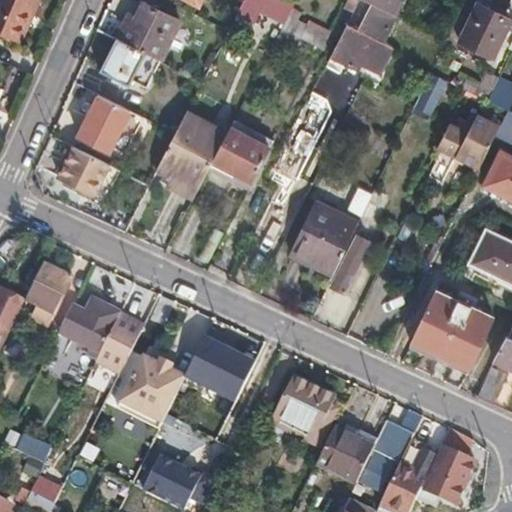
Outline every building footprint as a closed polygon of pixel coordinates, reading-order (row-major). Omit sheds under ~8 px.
[(0,0),(0,20),(9,0),(0,0)] [(9,0),(0,20),(0,31),(19,40),(36,0),(9,0)] [(243,0),(236,15),(254,24),(261,12),(266,0),(243,0)] [(292,0),(266,0),(261,12),(284,24),(288,16),(295,2),(292,0)] [(361,0),(370,4),(394,16),(401,0),(361,0)] [(129,13),(117,38),(145,53),(160,61),(181,21),(144,2),(136,16),(129,13)] [(346,25),(329,57),(355,71),(359,63),(379,72),(391,48),(381,43),(394,16),(370,4),(356,30),(346,25)] [(477,5),(459,42),(493,59),(507,31),(499,27),(506,13),(493,7),(491,11),(477,5)] [(281,29),(321,50),(328,36),(288,16),(284,24),(281,29)] [(145,53),(117,38),(100,70),(129,85),(132,79),(145,53)] [(145,53),(132,79),(147,87),(160,61),(145,53)] [(448,81),(429,72),(412,108),(430,117),(448,81)] [(511,85),(498,78),(487,101),(508,111),(511,102),(511,85)] [(130,110),(98,94),(79,135),(110,151),(130,110)] [(156,168),(198,189),(213,161),(214,158),(227,133),(185,112),(175,133),(156,168)] [(450,123),(438,148),(479,169),(499,127),(477,115),(472,125),(465,122),(461,129),(450,123)] [(227,133),(214,158),(236,170),(233,177),(251,186),(253,182),(272,146),(231,125),(230,127),(227,133)] [(107,163),(74,147),(58,176),(92,193),(96,184),(108,190),(118,169),(107,163)] [(293,149),(279,177),(295,184),(309,157),(293,149)] [(511,160),(501,155),(486,186),(511,198),(511,160)] [(372,193),(357,186),(346,208),(361,216),(372,193)] [(387,196),(374,190),(358,223),(369,228),(387,196)] [(291,254),(333,274),(358,223),(316,203),(291,254)] [(511,243),(487,232),(471,263),(511,283),(511,243)] [(331,287),(345,294),(370,243),(356,236),(331,287)] [(210,240),(201,258),(207,262),(218,244),(210,240)] [(44,261),(25,298),(24,300),(41,309),(40,314),(50,319),(72,276),(44,261)] [(0,348),(24,300),(25,298),(4,287),(0,296),(0,348)] [(436,292),(410,344),(425,351),(439,358),(455,365),(468,372),(494,320),(436,292)] [(84,310),(72,305),(58,333),(99,353),(101,349),(120,311),(121,310),(92,295),(84,310)] [(120,311),(101,349),(126,362),(145,324),(120,311)] [(511,335),(508,333),(494,359),(511,368),(511,335)] [(204,336),(189,368),(239,393),(254,362),(204,336)] [(158,363),(144,356),(121,401),(162,422),(185,377),(171,370),(160,364),(158,363)] [(162,360),(160,359),(158,363),(160,364),(171,370),(173,365),(162,360)] [(490,368),(477,396),(494,404),(502,384),(503,385),(506,376),(490,368)] [(295,375),(273,422),(314,441),(336,395),(295,375)] [(374,445),(357,481),(363,484),(378,490),(394,459),(401,462),(412,439),(415,433),(387,420),(379,436),(374,445)] [(351,421),(345,431),(374,445),(379,436),(351,421)] [(336,426),(318,462),(357,481),(374,445),(345,431),(336,426)] [(465,456),(474,439),(459,430),(451,427),(441,446),(444,447),(425,485),(457,499),(475,461),(465,456)] [(24,452),(35,458),(43,462),(51,447),(31,437),(24,452)] [(380,504),(396,511),(408,511),(431,468),(417,461),(424,445),(412,439),(401,462),(382,502),(380,504)] [(3,441),(0,447),(0,461),(11,467),(14,462),(29,469),(35,458),(24,452),(3,441)] [(163,456),(146,493),(185,511),(191,499),(202,504),(215,478),(204,472),(203,475),(163,456)] [(38,473),(30,488),(52,498),(60,483),(38,473)] [(357,481),(353,488),(359,491),(363,484),(357,481)] [(353,488),(341,511),(376,511),(377,511),(354,502),(359,491),(353,488)] [(0,498),(0,511),(4,511),(9,503),(0,498)]
